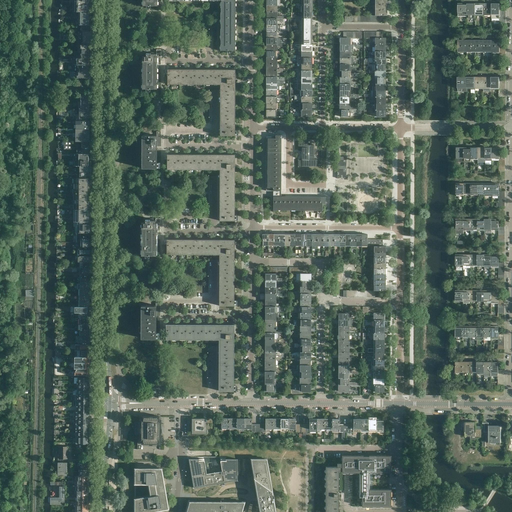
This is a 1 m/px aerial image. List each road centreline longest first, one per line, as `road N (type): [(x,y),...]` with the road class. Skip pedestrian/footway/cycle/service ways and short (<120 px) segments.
road 1 (secondary): [(103,405),(104,14)]
road 2 (residential): [(399,227),(252,227)]
